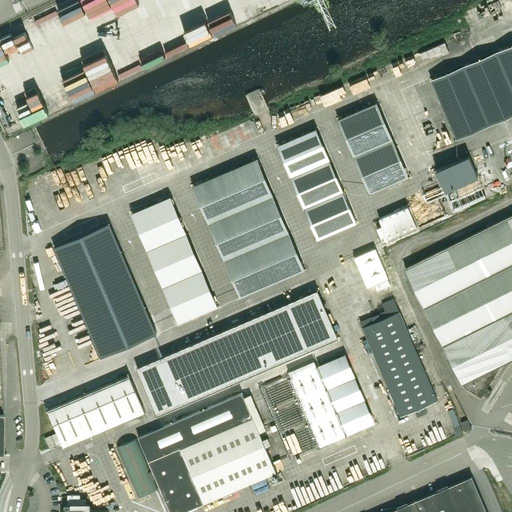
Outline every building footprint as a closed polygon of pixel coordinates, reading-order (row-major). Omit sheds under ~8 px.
[(431,52),(426,54),(430,65),(435,63),(431,52)] [(424,56),(397,64),(400,73),(404,84),(430,76),(424,56)] [(446,84),(451,94),(464,87),(463,85),(471,81),(473,85),(483,79),(472,56),(445,70),(447,73),(439,76),(442,81),(462,71),(466,79),(460,82),(452,86),(450,82),(446,84)] [(485,106),(495,103),(489,89),(452,103),(456,115),(484,105),(485,106)] [(257,123),(265,120),(261,110),(256,112),(253,106),(261,103),(257,92),(246,96),(257,123)] [(492,123),(494,128),(504,125),(502,119),(492,123)] [(338,143),(380,130),(378,124),(336,136),(338,143)] [(493,138),(498,150),(511,143),(511,141),(507,131),(493,138)] [(492,137),(478,142),(481,151),(495,145),(492,137)] [(298,170),(324,160),(320,150),(307,154),(305,148),(286,156),(288,162),(295,160),(298,170)] [(375,165),(371,156),(376,154),(373,148),(346,159),(353,174),(375,165)] [(511,173),(511,172),(511,148),(482,158),(485,169),(502,164),(504,171),(509,169),(511,173)] [(478,176),(469,155),(436,169),(445,190),(478,176)] [(272,287),(305,275),(263,162),(194,188),(213,239),(193,247),(175,200),(136,215),(177,327),(221,311),(215,297),(222,295),(219,289),(225,288),(222,280),(230,277),(239,301),(265,292),(265,295),(274,291),(272,287)] [(328,166),(293,178),(302,204),(306,203),(307,209),(305,209),(311,227),(316,225),(319,233),(329,230),(326,221),(346,214),(337,186),(334,187),(328,166)] [(456,208),(458,215),(470,211),(463,192),(456,195),(460,207),(456,208)] [(448,218),(457,215),(452,198),(443,201),(448,218)] [(382,226),(377,228),(382,240),(416,226),(407,205),(378,218),(382,226)] [(511,214),(405,268),(462,383),(464,382),(465,384),(463,385),(464,388),(479,397),(482,393),(488,397),(492,391),(486,387),(496,370),(494,367),(511,358),(511,214)] [(101,356),(156,332),(109,222),(54,245),(101,356)] [(377,289),(390,284),(375,250),(355,258),(367,288),(375,284),(377,289)] [(361,322),(365,331),(400,415),(415,409),(418,416),(426,413),(422,406),(437,400),(394,299),(382,304),(386,311),(361,322)] [(207,337),(137,367),(157,415),(316,346),(301,311),(290,315),(285,303),(216,333),(216,331),(206,335),(207,337)] [(55,380),(63,377),(48,343),(40,347),(55,380)] [(346,435),(314,360),(288,371),(320,445),(346,435)] [(129,374),(48,409),(58,432),(62,443),(63,446),(145,411),(129,374)] [(265,389),(273,408),(298,398),(288,376),(272,384),(272,386),(265,389)] [(365,385),(362,377),(349,383),(353,390),(365,385)] [(242,392),(139,437),(170,511),(181,511),(276,472),(265,446),(264,442),(259,433),(244,397),(242,392)] [(460,422),(464,431),(471,428),(467,419),(460,422)] [(459,423),(453,426),(452,426),(456,434),(462,432),(459,423)] [(438,433),(432,435),(436,445),(442,444),(438,433)] [(117,446),(126,469),(125,469),(127,474),(128,474),(132,482),(131,482),(135,493),(136,492),(138,497),(159,488),(137,437),(117,446)] [(425,439),(417,444),(421,450),(429,445),(425,439)] [(360,464),(362,473),(357,474),(359,481),(369,479),(365,463),(360,464)] [(311,502),(355,485),(348,467),(342,469),(346,479),(321,488),(319,481),(305,487),(311,502)] [(394,507),(384,508),(384,511),(486,511),(471,476),(394,509),(394,507)] [(106,511),(107,510),(89,510),(89,504),(86,504),(86,499),(80,499),(80,494),(68,494),(68,504),(65,504),(64,511),(106,511)]
